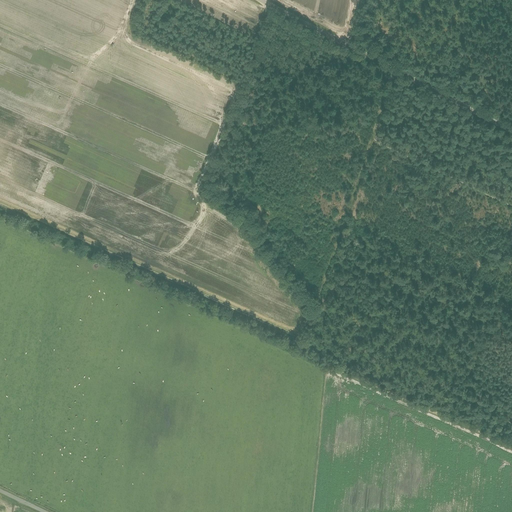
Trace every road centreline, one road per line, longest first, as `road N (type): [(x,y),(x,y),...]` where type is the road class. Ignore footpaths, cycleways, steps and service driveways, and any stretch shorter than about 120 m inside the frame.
road 1 (track): [(274,7),(197,192),(237,225),(301,305),(296,333)]
road 2 (unclassified): [(511,131),(260,0)]
